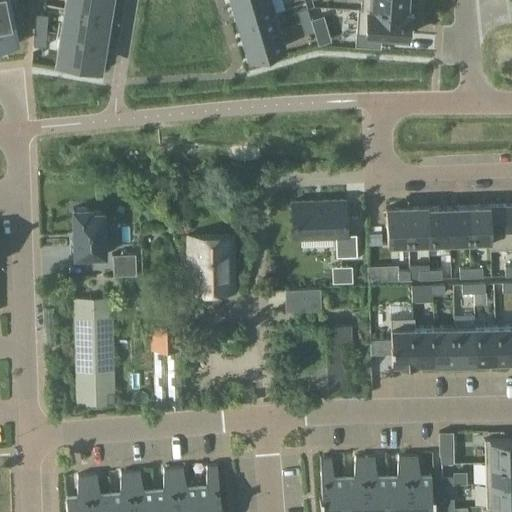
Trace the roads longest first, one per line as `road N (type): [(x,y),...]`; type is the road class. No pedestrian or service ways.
road 1 (residential): [(380,106),(15,130)]
road 2 (residential): [(29,437),(18,188)]
road 3 (residential): [(268,420),(511,412)]
road 4 (residential): [(29,437),(268,420)]
road 5 (residential): [(380,106),(383,162),(393,176),(511,170)]
